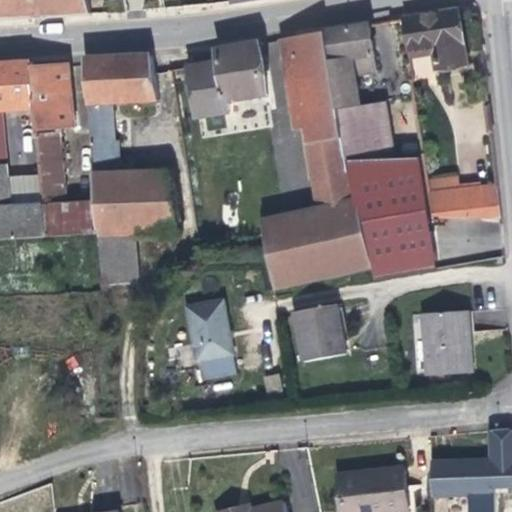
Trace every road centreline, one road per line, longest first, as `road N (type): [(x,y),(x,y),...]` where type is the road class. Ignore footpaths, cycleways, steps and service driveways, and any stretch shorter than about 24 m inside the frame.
road 1 (residential): [(0,487),(104,440),(511,409)]
road 2 (tertiary): [(0,37),(324,16),(403,0)]
road 3 (residential): [(511,130),(498,0)]
